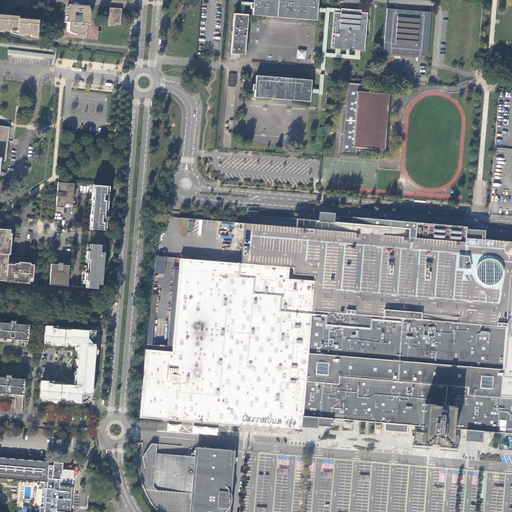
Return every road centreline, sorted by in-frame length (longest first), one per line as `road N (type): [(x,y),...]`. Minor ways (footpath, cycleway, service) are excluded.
road 1 (residential): [(188,193),(511,230)]
road 2 (tertiary): [(123,419),(148,95)]
road 3 (residential): [(511,222),(463,210),(195,184)]
road 4 (tertiary): [(124,239),(109,418)]
road 5 (tertiary): [(134,92),(124,239)]
road 6 (residential): [(102,427),(29,420),(33,369)]
